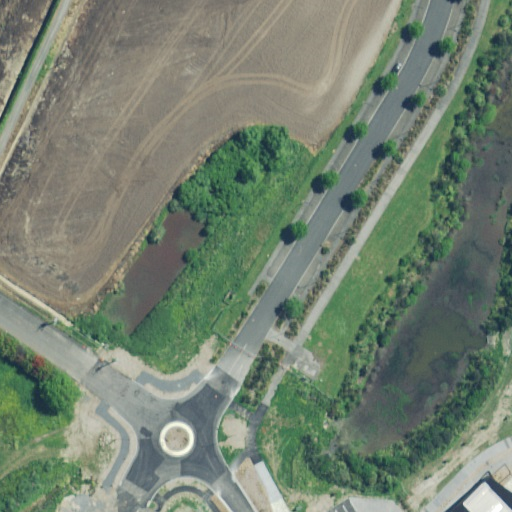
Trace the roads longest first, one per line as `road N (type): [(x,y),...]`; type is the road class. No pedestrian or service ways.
road 1 (tertiary): [(194,415),(411,81),(445,0)]
road 2 (tertiary): [(154,418),(0,307)]
